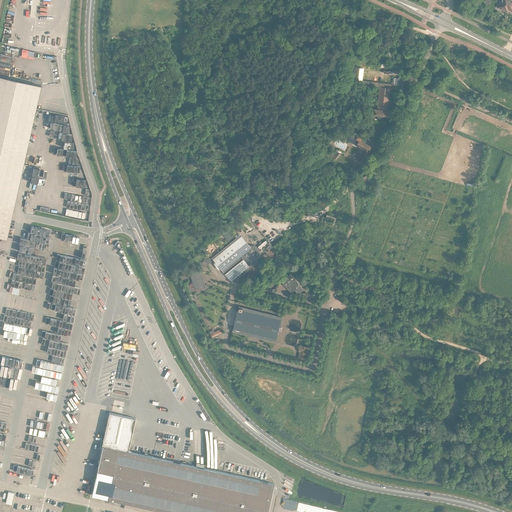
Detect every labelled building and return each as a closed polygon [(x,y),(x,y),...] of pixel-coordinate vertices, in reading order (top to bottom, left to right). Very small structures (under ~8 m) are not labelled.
[(28,0),(27,3),(29,5),(31,5),(30,17),(32,17),(36,18),(37,6),(39,6),(40,3),(39,0),(28,0)] [(511,9),(511,0),(500,0),(501,0),(499,5),(499,6),(499,5),(502,6),(501,8),(507,11),(509,8),(511,9)] [(363,68),(353,67),(350,79),(361,80),(363,68)] [(0,236),(6,238),(10,220),(11,217),(13,210),(14,205),(41,85),(16,80),(4,77),(0,76),(0,236)] [(390,88),(402,89),(403,85),(398,84),(372,81),(372,86),(380,87),(377,109),(374,108),(373,114),(390,116),(391,110),(388,110),(390,88)] [(50,129),(68,130),(69,124),(51,122),(50,129)] [(58,168),(66,169),(79,172),(80,165),(75,164),(75,162),(78,162),(79,158),(75,158),(76,150),(72,150),(70,148),(74,144),(74,142),(70,141),(72,133),(56,131),(55,137),(56,138),(54,139),(53,145),(58,146),(56,155),(56,154),(54,161),(60,162),(59,164),(58,168)] [(364,148),(362,152),(367,154),(369,151),(371,146),(362,141),(364,137),(358,134),(355,138),(359,140),(358,142),(359,143),(358,145),(364,148)] [(363,162),(367,154),(362,152),(362,153),(361,153),(360,155),(358,154),(356,158),(363,162)] [(374,180),(369,173),(361,177),(361,178),(366,187),(374,182),(374,180)] [(333,226),(336,217),(326,214),(325,217),(324,218),(325,218),(323,223),(333,226)] [(48,249),(52,230),(28,225),(27,231),(23,230),(22,236),(18,250),(37,254),(38,251),(41,251),(42,249),(44,249),(44,248),(48,249)] [(227,230),(222,233),(228,241),(233,238),(227,230)] [(61,233),(58,252),(80,257),(83,243),(86,244),(87,238),(61,233)] [(217,267),(218,269),(220,268),(223,271),(241,256),(243,259),(225,274),(231,280),(235,282),(236,279),(237,279),(259,261),(254,256),(258,252),(254,247),(248,246),(240,236),(231,244),(212,259),(215,262),(213,263),(215,265),(217,264),(218,265),(217,267)] [(265,239),(258,245),(260,248),(268,242),(265,239)] [(50,288),(46,308),(68,312),(69,306),(73,306),(74,300),(76,300),(77,293),(75,292),(77,286),(80,286),(82,280),(79,279),(81,271),(84,271),(86,260),(80,258),(79,265),(56,260),(52,280),(55,281),(54,288),(50,288)] [(194,286),(195,289),(204,286),(203,282),(201,283),(199,275),(201,275),(199,268),(190,271),(193,282),(192,283),(193,286),(194,286)] [(291,273),(281,281),(291,293),(295,290),(298,293),(303,289),(300,285),(291,273)] [(257,310),(257,311),(252,310),(252,309),(251,309),(246,308),(246,307),(245,308),(241,307),(241,306),(240,306),(234,331),(234,330),(240,331),(239,332),(240,332),(245,333),(246,334),(246,333),(251,334),(251,335),(252,335),(257,336),(257,337),(257,336),(263,337),(263,338),(269,339),(268,339),(269,339),(274,340),(274,341),(275,341),(277,332),(278,333),(278,332),(280,325),(279,325),(281,316),(280,316),(280,317),(275,315),(269,314),(269,313),(269,314),(263,312),(264,312),(263,312),(258,311),(257,310)] [(68,328),(69,321),(50,317),(49,324),(43,323),(41,337),(43,337),(42,344),(55,346),(56,339),(69,342),(71,329),(68,328)] [(210,334),(212,338),(223,332),(221,329),(221,328),(214,332),(210,334)] [(305,355),(305,354),(306,352),(306,351),(307,349),(307,347),(300,345),(299,351),(300,351),(299,357),(304,359),(305,355)] [(38,373),(60,377),(61,371),(53,370),(55,361),(63,363),(66,349),(54,347),(53,354),(40,352),(38,359),(35,358),(34,365),(40,366),(38,373)] [(99,462),(91,495),(168,511),(267,511),(274,484),(206,468),(193,465),(128,451),(135,418),(109,412),(98,462),(99,462)] [(13,455),(11,461),(25,464),(26,458),(13,455)]
